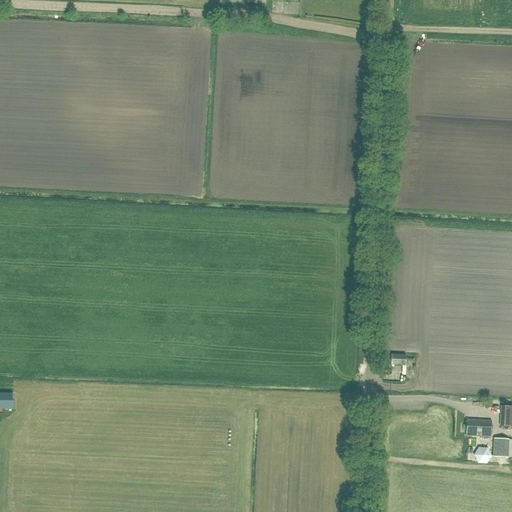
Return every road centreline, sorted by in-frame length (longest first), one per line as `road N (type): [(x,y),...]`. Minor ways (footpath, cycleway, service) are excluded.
road 1 (unclassified): [(361,511),(388,0)]
road 2 (track): [(386,39),(265,18),(0,4)]
road 3 (track): [(511,33),(386,27)]
